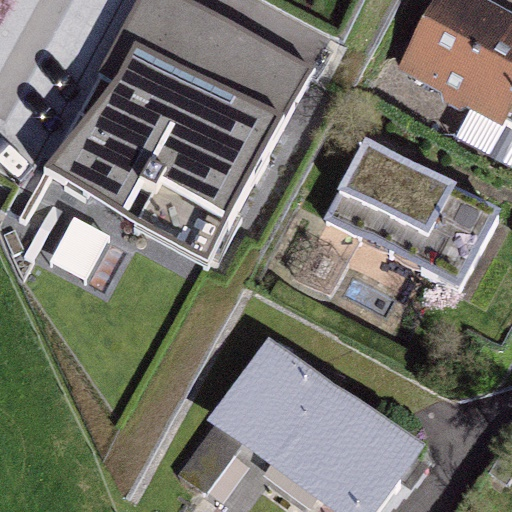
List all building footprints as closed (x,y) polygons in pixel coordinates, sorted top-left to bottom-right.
[(168,0),(143,0),(51,175),(125,225),(149,178),(230,231),(314,76),(168,0)] [(511,23),(467,0),(434,0),(397,73),(511,132),(511,23)] [(511,154),(510,154),(500,185),(511,188),(511,154)] [(511,237),(511,228),(376,159),(335,239),(474,310),(511,237)] [(55,275),(83,288),(102,248),(74,235),(55,275)] [(409,511),(439,476),(275,346),(209,428),(314,511),(409,511)]
